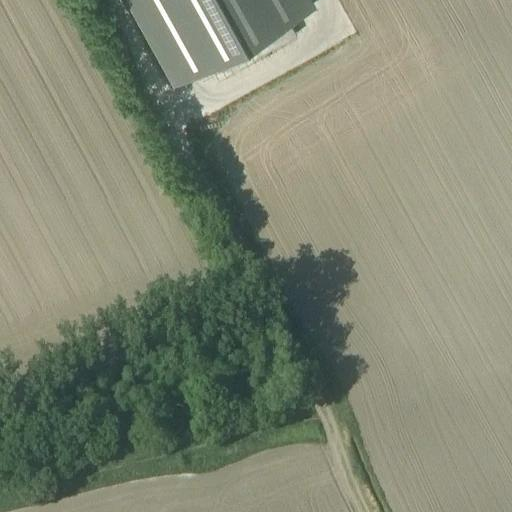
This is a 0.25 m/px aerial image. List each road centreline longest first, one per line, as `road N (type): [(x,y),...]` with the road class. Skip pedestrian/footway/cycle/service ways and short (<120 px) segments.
road 1 (track): [(172,116),(368,511)]
road 2 (track): [(0,482),(322,406)]
